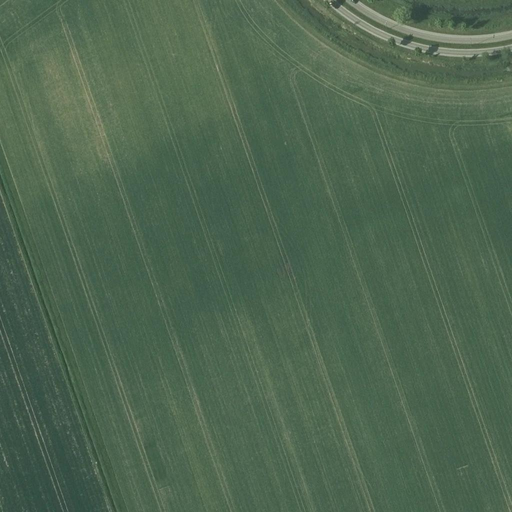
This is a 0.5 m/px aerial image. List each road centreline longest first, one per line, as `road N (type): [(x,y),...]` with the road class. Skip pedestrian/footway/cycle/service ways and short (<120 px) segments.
road 1 (tertiary): [(328,0),(368,28),(425,49),(511,48)]
road 2 (tertiary): [(511,35),(427,38),(347,0)]
